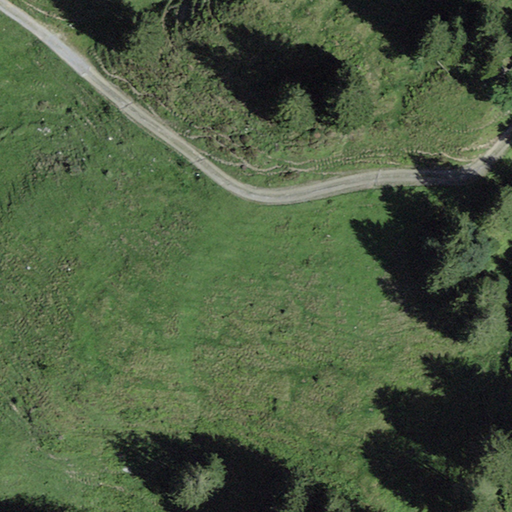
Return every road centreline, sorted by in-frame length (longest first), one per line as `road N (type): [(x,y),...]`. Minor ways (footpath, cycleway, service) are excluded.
road 1 (track): [(258,197),(199,163),(0,3)]
road 2 (track): [(511,134),(472,171),(258,197)]
